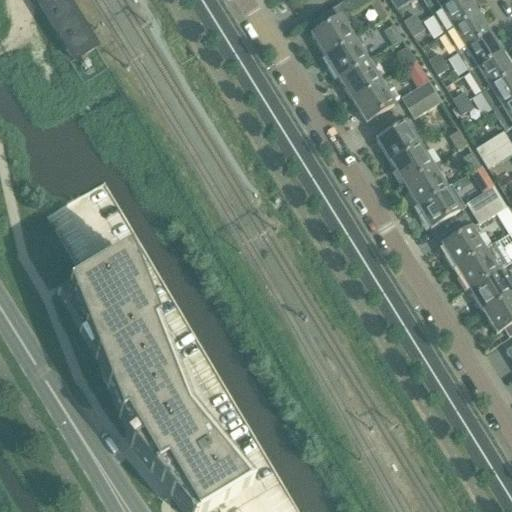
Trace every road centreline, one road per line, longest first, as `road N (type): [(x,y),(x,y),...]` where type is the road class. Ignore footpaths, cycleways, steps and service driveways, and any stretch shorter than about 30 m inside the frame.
road 1 (secondary): [(511,498),(201,0)]
road 2 (residential): [(511,433),(242,0)]
road 3 (tertiary): [(0,313),(106,481)]
